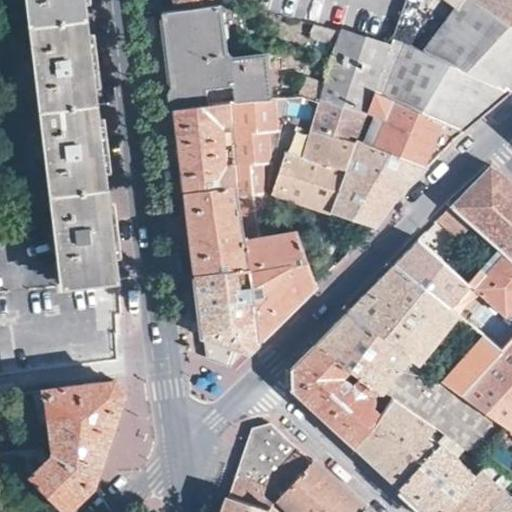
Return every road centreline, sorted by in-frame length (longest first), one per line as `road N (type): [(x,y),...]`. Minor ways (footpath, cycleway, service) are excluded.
road 1 (tertiary): [(125,0),(183,457)]
road 2 (residential): [(490,139),(255,376)]
road 3 (residential): [(404,511),(255,376)]
